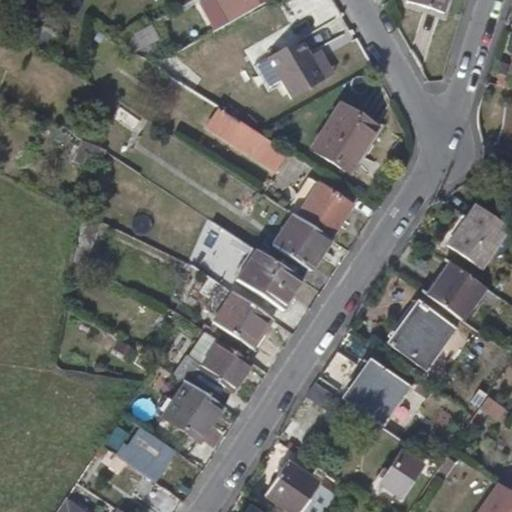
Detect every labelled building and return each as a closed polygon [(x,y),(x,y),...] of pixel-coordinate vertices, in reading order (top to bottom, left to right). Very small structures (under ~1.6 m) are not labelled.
[(242,0),(234,4),(239,17),(268,1),(267,0),(242,0)] [(445,0),(404,0),(403,2),(441,14),(445,0)] [(322,84),(308,60),(297,41),(264,60),(289,103),(322,84)] [(322,84),(328,80),(315,56),(308,60),(322,84)] [(511,79),(511,76),(492,70),(488,82),(509,89),(511,79)] [(345,173),(375,128),(340,105),(309,149),(345,173)] [(288,153),(258,133),(223,110),(211,128),(276,171),(288,153)] [(97,140),(118,153),(135,126),(114,113),(97,140)] [(87,153),(75,181),(88,186),(100,159),(87,153)] [(350,206),(316,183),(294,217),(328,238),(350,206)] [(504,230),(468,206),(441,244),(478,268),(504,230)] [(328,238),(294,217),(290,214),(271,244),(308,268),(328,238)] [(281,309),(301,279),(255,249),(234,280),(281,309)] [(448,263),(444,260),(422,293),(425,295),(448,263)] [(483,287),(448,263),(425,295),(461,320),(483,287)] [(249,347),(268,318),(229,291),(209,320),(249,347)] [(454,330),(445,325),(416,305),(388,345),(404,357),(426,372),(454,330)] [(220,344),(205,334),(190,358),(205,368),(220,344)] [(180,373),(186,378),(184,381),(218,404),(225,393),(230,392),(249,363),(220,344),(205,368),(190,358),(180,373)] [(334,353),(326,366),(348,381),(356,368),(334,353)] [(348,381),(326,366),(317,380),(339,394),(348,381)] [(406,392),(368,366),(342,403),(380,430),(406,392)] [(218,404),(184,381),(161,418),(196,440),(220,406),(218,404)] [(339,401),(314,384),(304,399),(330,414),(339,401)] [(496,420),(503,411),(485,398),(478,408),(496,420)] [(186,457),(163,441),(153,455),(176,470),(186,457)] [(399,498),(419,468),(398,455),(385,474),(380,471),(373,481),(399,498)] [(453,464),(445,458),(438,469),(432,477),(441,483),(453,464)] [(292,511),(301,511),(320,485),(286,462),(265,494),(292,511)] [(511,511),(511,495),(498,485),(479,511),(511,511)]
